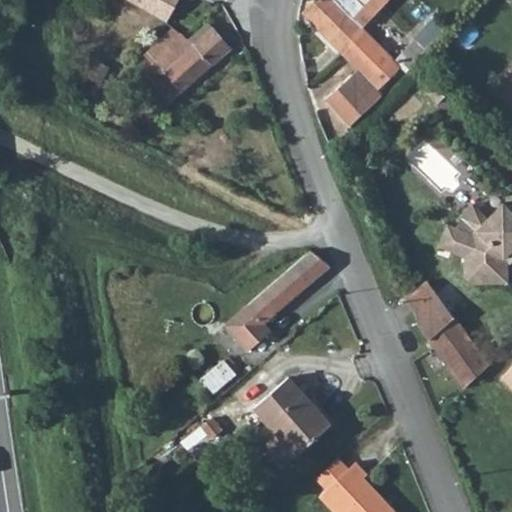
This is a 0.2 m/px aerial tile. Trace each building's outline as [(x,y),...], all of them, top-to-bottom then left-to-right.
[(134,0),(166,18),(176,0),(134,0)] [(367,0),(363,5),(357,0),(311,0),(302,9),(344,52),(366,27),(390,0),(367,0)] [(189,41),(166,22),(159,29),(165,35),(149,52),(152,55),(147,59),(151,63),(141,73),(173,104),(231,46),(213,28),(194,46),(189,41)] [(366,27),(344,52),(345,53),(359,68),(327,97),(350,124),(385,93),(379,87),(403,65),(407,70),(436,39),(430,34),(433,30),(428,25),(397,59),(366,27)] [(451,88),(437,75),(423,89),(438,103),(451,88)] [(511,206),(510,209),(502,202),(490,215),(477,202),(465,215),(459,228),(450,250),(463,255),(464,274),(471,281),(507,281),(507,260),(504,257),(511,248),(511,206)] [(438,245),(450,250),(459,228),(447,223),(438,245)] [(311,250),(238,315),(253,332),(330,265),(311,250)] [(437,299),(415,318),(419,329),(466,390),(491,366),(454,318),(452,318),(437,299)] [(230,355),(204,375),(216,390),(242,370),(230,355)] [(511,365),(500,378),(511,389),(511,365)] [(290,378),(255,410),(280,439),(270,449),(286,467),(330,426),(290,378)] [(318,477),(328,488),(350,468),(340,457),(318,477)] [(328,488),(321,495),(337,511),(398,511),(366,477),(369,473),(358,461),(350,468),(328,488)]
